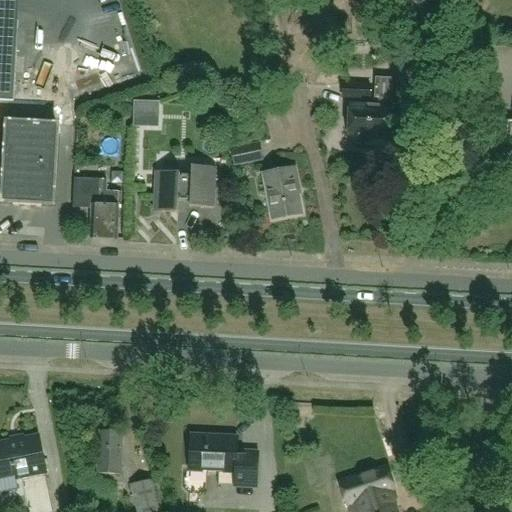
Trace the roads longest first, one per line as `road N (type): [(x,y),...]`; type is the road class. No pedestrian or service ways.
road 1 (primary): [(511,305),(0,275)]
road 2 (primary): [(0,330),(511,359)]
road 3 (unclassified): [(511,286),(0,257)]
road 4 (unclassified): [(0,347),(498,375)]
road 5 (track): [(334,277),(314,165),(261,0)]
road 6 (residential): [(498,375),(486,511)]
